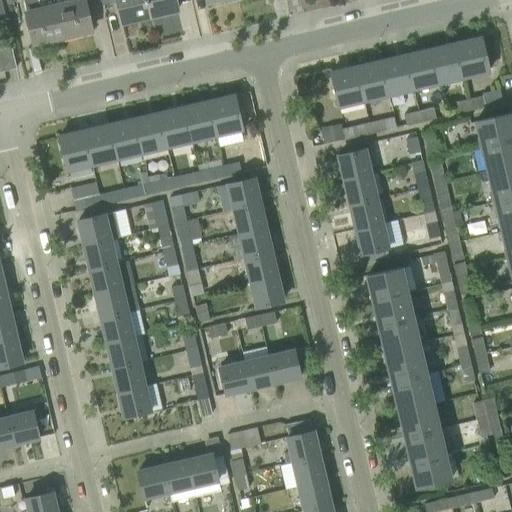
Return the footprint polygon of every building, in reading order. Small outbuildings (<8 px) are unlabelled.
[(63,39),(53,0),(23,0),(26,13),(33,44),(48,40),(49,42),(63,39)] [(91,31),(86,11),(83,0),(53,0),(63,39),(76,36),(76,34),(91,31)] [(150,17),(145,0),(117,0),(122,23),(150,17)] [(145,0),(150,17),(177,10),(174,0),(145,0)] [(481,38),(455,44),(463,77),(488,71),(481,38)] [(16,68),(11,49),(10,42),(0,44),(0,55),(4,71),(16,68)] [(463,77),(455,44),(430,50),(438,83),(463,77)] [(438,83),(430,50),(405,55),(413,89),(438,83)] [(413,89),(405,55),(380,61),(388,95),(413,89)] [(388,95),(380,61),(356,67),(363,100),(388,95)] [(363,100),(356,67),(330,73),(338,106),(363,100)] [(483,95),(482,96),(468,99),(471,110),(486,106),(483,95)] [(234,96),(208,102),(216,135),(242,129),(234,96)] [(471,110),(468,99),(453,102),(456,113),(471,110)] [(216,135),(208,102),(183,107),(191,141),(216,135)] [(191,141),(183,107),(159,113),(167,147),(191,141)] [(436,118),(433,107),(418,110),(421,122),(436,118)] [(421,122),(418,110),(403,114),(406,125),(421,122)] [(159,113),(134,119),(142,152),(143,160),(168,155),(167,147),(159,113)] [(511,146),(510,140),(511,139),(511,124),(509,113),(476,121),(511,276),(511,146)] [(393,116),(383,119),(369,122),(371,133),(396,128),(393,116)] [(142,152),(134,119),(109,125),(117,158),(142,152)] [(371,133),(369,122),(353,126),(356,137),(371,133)] [(117,158),(109,125),(84,131),(92,164),(117,158)] [(92,164),(84,131),(58,137),(66,170),(92,164)] [(434,131),(423,133),(430,163),(441,161),(434,131)] [(417,136),(406,139),(409,152),(420,150),(417,136)] [(364,149),(358,150),(338,155),(344,180),(370,174),(364,149)] [(238,161),(208,168),(211,179),(241,172),(238,161)] [(428,186),(425,171),(423,162),(412,164),(417,189),(428,186)] [(431,167),(434,183),(446,181),(442,164),(431,167)] [(191,184),(188,173),(173,176),(176,187),(191,184)] [(376,198),(370,174),(344,180),(350,205),(376,198)] [(176,187),(173,176),(159,179),(162,191),(176,187)] [(259,203),(253,178),(217,186),(223,211),(232,209),(259,203)] [(449,197),(446,181),(434,183),(438,199),(449,197)] [(100,205),(95,183),(72,189),(77,210),(100,205)] [(141,195),(139,184),(124,188),(126,199),(141,195)] [(434,210),(428,186),(417,189),(423,213),(434,210)] [(124,188),(98,194),(100,205),(111,202),(126,199),(124,188)] [(198,201),(196,191),(169,197),(175,222),(187,219),(183,204),(198,201)] [(381,223),(376,198),(350,205),(356,229),(381,223)] [(162,200),(152,203),(155,217),(166,215),(162,200)] [(265,227),(259,203),(232,209),(238,234),(265,227)] [(115,211),(104,214),(78,220),(84,245),(110,239),(120,237),(115,211)] [(168,225),(166,215),(155,217),(157,228),(168,225)] [(192,244),(187,219),(175,222),(181,246),(192,244)] [(436,220),(425,223),(429,238),(440,235),(436,220)] [(381,223),(356,229),(361,254),(366,253),(381,249),(387,248),(381,223)] [(460,242),(456,225),(445,227),(449,244),(460,242)] [(271,252),(265,227),(238,234),(244,258),(271,252)] [(174,250),(170,235),(160,237),(163,253),(174,250)] [(115,264),(110,239),(84,245),(90,270),(115,264)] [(463,257),(460,242),(449,244),(452,260),(463,257)] [(177,264),(174,250),(163,253),(167,267),(177,264)] [(444,251),(432,254),(421,257),(423,265),(434,262),(440,284),(451,281),(444,251)] [(276,276),(271,252),(244,258),(249,282),(276,276)] [(194,254),(183,256),(183,259),(186,271),(198,268),(194,254)] [(115,261),(120,284),(132,282),(127,259),(115,261)] [(465,262),(453,265),(460,295),(472,292),(465,262)] [(121,288),(115,264),(90,270),(95,294),(121,288)] [(198,268),(186,271),(190,287),(202,284),(198,268)] [(450,479),(425,373),(400,268),(366,275),(372,301),(377,300),(395,374),(390,375),(393,387),(398,386),(415,460),(410,461),(416,487),(450,479)] [(282,301),(276,276),(249,282),(255,308),(282,301)] [(182,284),(170,287),(173,300),(185,297),(182,284)] [(127,313),(121,288),(95,294),(101,319),(127,313)] [(0,315),(10,313),(4,289),(0,289),(0,315)] [(457,308),(453,290),(442,293),(446,310),(457,308)] [(189,314),(185,297),(173,300),(177,316),(189,314)] [(195,306),(198,321),(210,318),(206,303),(195,306)] [(474,304),(463,306),(470,336),(481,334),(474,304)] [(457,308),(446,310),(449,325),(452,335),(463,333),(460,322),(457,308)] [(273,312),(259,315),(261,325),(275,322),(273,312)] [(0,341),(15,337),(10,313),(0,315),(0,341)] [(132,337),(127,313),(101,319),(107,343),(132,337)] [(259,315),(246,319),(248,329),(261,325),(259,315)] [(225,334),(222,324),(209,327),(211,337),(225,334)] [(196,347),(193,333),(184,335),(187,350),(196,347)] [(0,367),(21,363),(15,337),(0,341),(0,367)] [(138,362),(132,337),(107,343),(113,367),(138,362)] [(482,337),(471,340),(475,356),(486,354),(482,337)] [(470,363),(466,346),(455,349),(459,365),(470,363)] [(202,372),(196,347),(187,350),(193,374),(202,372)] [(294,350),(274,355),(269,356),(275,382),(300,376),(294,350)] [(490,370),(486,354),(475,356),(479,372),(490,370)] [(275,382),(269,356),(244,362),(250,388),(275,382)] [(144,386),(138,362),(113,367),(118,392),(144,386)] [(244,362),(219,368),(220,374),(225,393),(250,388),(244,362)] [(473,379),(470,363),(459,365),(462,381),(473,379)] [(208,396),(202,372),(193,374),(198,398),(208,396)] [(15,384),(13,373),(0,376),(0,385),(1,387),(15,384)] [(162,408),(159,397),(147,399),(144,386),(118,392),(124,417),(162,408)] [(492,398),(482,401),(486,417),(496,415),(492,398)] [(486,417),(482,401),(472,403),(476,420),(486,417)] [(33,412),(13,416),(8,417),(14,443),(39,437),(33,412)] [(500,431),(496,415),(486,417),(490,433),(500,431)] [(0,446),(14,443),(8,417),(0,419),(0,446)] [(490,433),(486,417),(476,420),(480,435),(490,433)] [(290,450),(283,452),(284,456),(286,463),(293,462),(319,456),(313,431),(311,431),(308,419),(285,424),(288,436),(287,437),(290,450)] [(260,443),(257,427),(227,434),(231,450),(260,443)] [(511,465),(506,439),(495,442),(502,471),(511,469),(511,465)] [(489,443),(477,446),(484,476),(496,473),(489,443)] [(228,482),(222,455),(212,457),(212,454),(186,460),(195,496),(220,490),(218,484),(228,482)] [(324,480),(319,456),(293,462),(299,486),(324,480)] [(242,458),(234,460),(231,461),(235,475),(246,473),(242,458)] [(195,496),(186,460),(162,466),(168,491),(170,501),(195,496)] [(162,466),(137,472),(143,497),(168,491),(162,466)] [(249,488),(246,473),(235,475),(238,491),(249,488)] [(330,505),(324,480),(299,486),(304,511),(330,505)] [(491,488),(474,492),(476,502),(493,498),(491,488)] [(26,498),(29,511),(24,511),(56,511),(52,492),(26,498)] [(474,492),(459,495),(461,505),(465,504),(476,502),(474,492)] [(453,497),(424,503),(425,511),(432,511),(455,507),(453,497)]
